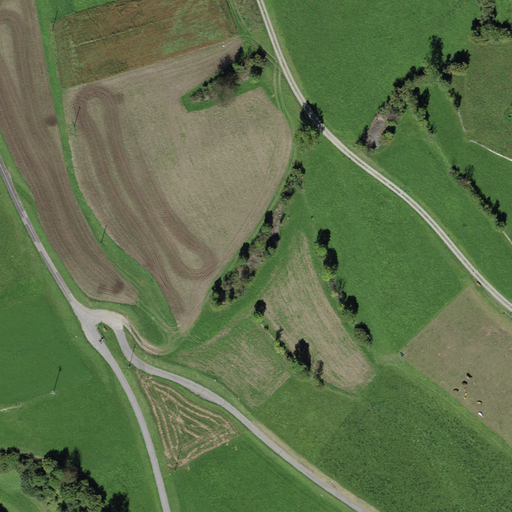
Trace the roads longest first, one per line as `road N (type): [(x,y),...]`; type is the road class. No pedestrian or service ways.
road 1 (track): [(259,0),(296,98),(352,157),(436,225),(482,287),(511,308)]
road 2 (unclassified): [(363,511),(221,401),(136,362),(109,317),(88,320)]
